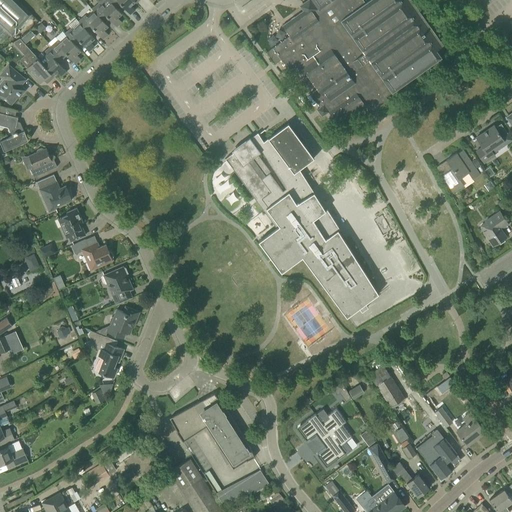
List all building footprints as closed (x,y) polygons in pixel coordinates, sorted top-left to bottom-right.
[(15,0),(0,0),(0,26),(11,37),(31,15),(15,0)] [(102,20),(102,19),(106,16),(116,27),(122,22),(117,17),(121,13),(116,7),(115,8),(108,0),(107,0),(101,5),(99,3),(95,7),(95,6),(91,9),(93,11),(102,20)] [(108,0),(115,8),(116,7),(120,3),(130,14),(135,10),(131,5),(135,2),(133,0),(108,0)] [(266,53),(274,64),(281,60),(287,69),(294,64),(299,71),(303,69),(317,88),(310,93),(320,108),(324,105),(339,127),(366,107),(370,113),(388,100),(386,97),(441,57),(436,50),(443,45),(410,0),(368,0),(365,3),(363,0),(306,0),(299,6),(303,11),(282,25),(289,36),(272,48),(266,53)] [(102,20),(93,11),(86,17),(85,16),(79,21),(81,24),(88,32),(92,28),(102,39),(108,34),(104,29),(108,26),(102,19),(102,20)] [(65,34),(67,36),(75,44),(79,40),(89,51),(94,46),(90,42),(94,38),(88,32),(81,24),(74,30),(72,28),(65,34)] [(28,59),(34,55),(25,43),(35,36),(31,31),(15,42),(28,59)] [(58,40),(51,46),(60,57),(62,59),(67,55),(75,64),(81,59),(76,54),(80,50),(75,44),(67,36),(65,34),(63,31),(56,38),(58,40)] [(40,60),(39,61),(52,76),(53,75),(57,72),(61,76),(66,72),(58,63),(62,59),(60,57),(51,46),(45,52),(47,54),(40,60)] [(54,76),(53,75),(52,76),(39,61),(40,60),(35,55),(30,60),(33,63),(26,69),(40,84),(44,80),(47,83),(54,76)] [(26,80),(9,65),(0,75),(5,80),(0,86),(0,96),(3,100),(4,98),(11,104),(17,97),(18,98),(26,90),(21,86),(26,80)] [(0,123),(10,126),(13,133),(12,134),(12,135),(12,136),(0,141),(0,142),(2,147),(0,147),(0,156),(1,158),(7,156),(5,151),(27,141),(28,140),(24,130),(22,131),(18,124),(17,123),(18,119),(18,118),(18,117),(17,117),(4,114),(6,109),(7,109),(0,106),(0,123)] [(270,217),(273,221),(275,220),(279,226),(258,241),(271,258),(272,260),(281,272),(302,257),(347,317),(359,308),(362,311),(368,306),(366,303),(378,294),(344,240),(338,231),(340,229),(326,208),(325,209),(312,190),(299,169),(314,158),(288,123),(277,132),(263,142),(259,145),(254,138),(254,137),(251,139),(250,138),(250,137),(238,146),(237,146),(232,150),(233,153),(225,159),(226,161),(232,168),(233,168),(232,167),(234,165),(259,199),(257,201),(264,211),(266,209),(272,215),(270,217)] [(511,140),(501,124),(495,128),(494,126),(476,138),(482,147),(476,151),(484,163),(494,156),(493,153),(511,140)] [(37,149),(37,152),(29,156),(32,163),(28,165),(33,177),(57,167),(52,155),(50,156),(46,148),(43,147),(37,149)] [(452,169),(448,171),(441,176),(447,184),(446,185),(451,193),(463,185),(459,179),(467,173),(472,179),(479,174),(463,150),(457,154),(456,153),(446,160),(452,169)] [(60,188),(54,175),(36,182),(49,211),(56,209),(55,207),(72,200),(65,186),(60,188)] [(67,212),(68,215),(58,219),(67,238),(69,237),(71,241),(76,239),(85,235),(82,228),(81,228),(78,223),(82,221),(76,208),(67,212)] [(486,222),(479,226),(483,232),(493,246),(506,237),(500,228),(507,223),(499,212),(485,221),(486,222)] [(76,243),(71,245),(75,254),(82,251),(91,270),(104,265),(113,261),(111,258),(112,257),(111,253),(109,252),(106,244),(99,247),(97,242),(88,246),(85,239),(76,243)] [(44,258),(55,253),(51,243),(39,248),(44,258)] [(40,267),(37,261),(34,254),(24,258),(30,271),(40,267)] [(116,304),(123,301),(132,298),(129,291),(133,289),(127,275),(128,273),(125,268),(123,267),(103,275),(116,304)] [(58,289),(66,286),(64,280),(60,282),(58,278),(54,280),(58,289)] [(95,332),(96,332),(102,335),(105,336),(107,332),(114,335),(123,339),(126,332),(129,334),(132,327),(133,328),(134,325),(133,324),(135,320),(136,321),(139,312),(125,306),(123,312),(116,309),(114,316),(111,318),(109,322),(111,324),(110,326),(109,325),(95,331),(95,332)] [(0,333),(12,326),(6,318),(0,321),(0,333)] [(61,340),(72,335),(69,327),(58,331),(61,340)] [(0,352),(8,349),(10,354),(23,348),(15,331),(0,338),(0,352)] [(90,331),(88,335),(94,347),(101,349),(98,356),(104,358),(98,372),(101,373),(101,375),(105,376),(107,375),(113,377),(114,377),(117,368),(114,367),(116,361),(119,362),(121,357),(123,349),(115,346),(103,342),(105,336),(102,335),(96,332),(95,332),(90,331)] [(369,374),(376,385),(390,407),(404,399),(390,376),(383,365),(378,368),(374,370),(369,374)] [(503,384),(509,393),(511,390),(511,386),(508,381),(503,384)] [(341,382),(332,389),(336,395),(345,388),(341,382)] [(359,384),(348,391),(353,399),(364,393),(359,384)] [(92,393),(96,403),(104,399),(100,390),(92,393)] [(214,393),(169,418),(177,431),(176,432),(183,442),(206,427),(232,468),(254,457),(251,450),(247,443),(243,436),(239,430),(237,426),(233,419),(229,413),(222,404),(216,396),(214,393)] [(451,422),(441,407),(434,413),(445,427),(451,422)] [(307,422),(298,428),(304,435),(305,437),(304,438),(306,440),(315,434),(317,435),(320,440),(342,424),(346,422),(336,409),(328,415),(327,415),(329,418),(322,423),(315,414),(315,413),(313,415),(306,420),(307,422)] [(466,423),(456,431),(460,436),(466,444),(468,446),(477,438),(485,432),(470,412),(462,419),(466,423)] [(326,447),(316,454),(318,457),(319,456),(320,456),(320,457),(326,465),(333,460),(334,459),(335,459),(335,460),(336,460),(335,461),(335,462),(352,450),(346,441),(351,437),(342,424),(320,440),(324,446),(326,447)] [(2,432),(0,427),(0,445),(14,440),(9,429),(2,432)] [(395,432),(401,442),(409,437),(402,427),(395,432)] [(366,430),(360,435),(368,446),(371,444),(375,441),(374,441),(366,430)] [(435,440),(430,444),(433,448),(434,447),(449,467),(455,463),(457,463),(460,461),(460,459),(456,454),(450,446),(444,438),(442,440),(438,436),(434,439),(435,440)] [(415,454),(407,441),(401,444),(409,458),(415,454)] [(395,477),(376,443),(369,447),(387,481),(395,477)] [(27,460),(22,448),(11,453),(8,447),(0,450),(0,464),(8,461),(11,467),(27,460)] [(427,451),(423,454),(426,460),(440,478),(451,470),(449,467),(434,447),(433,448),(428,451),(427,451)] [(88,488),(108,475),(116,470),(110,459),(81,477),(88,488)] [(223,511),(189,460),(175,469),(169,472),(180,490),(194,511),(223,511)] [(429,490),(428,488),(429,487),(418,474),(412,478),(399,462),(392,468),(397,475),(400,474),(417,497),(423,492),(424,493),(429,490)] [(347,465),(340,471),(347,479),(354,474),(347,465)] [(225,508),(260,489),(269,484),(260,470),(218,497),(225,508)] [(325,486),(333,496),(344,511),(351,511),(354,510),(331,481),(325,486)] [(378,504),(383,511),(397,511),(405,506),(389,486),(380,492),(385,499),(378,504)] [(511,501),(510,498),(504,490),(490,500),(497,511),(499,510),(500,511),(509,511),(505,506),(511,501)] [(79,511),(74,503),(67,507),(60,493),(42,503),(46,511),(79,511)] [(97,511),(101,511),(113,505),(112,504),(120,499),(118,495),(109,500),(110,501),(96,508),(97,511)] [(383,511),(378,504),(373,498),(363,506),(367,511),(383,511)] [(489,511),(481,503),(472,511),(489,511)]
